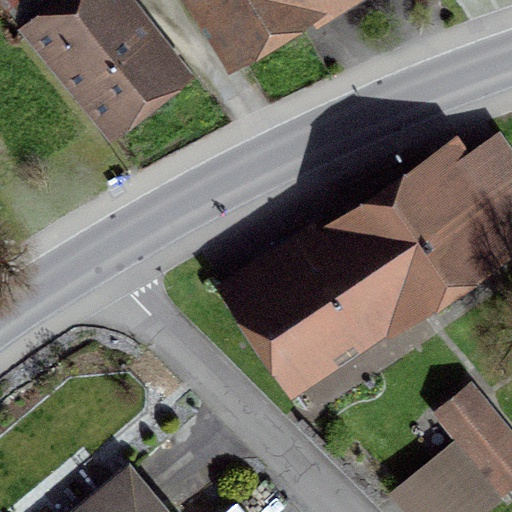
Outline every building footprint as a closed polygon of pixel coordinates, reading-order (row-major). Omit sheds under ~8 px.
[(142,0),(6,0),(4,2),(106,132),(193,64),(142,0)] [(195,0),(235,58),(319,0),(195,0)] [(351,219),(403,295),(414,311),(511,242),(511,160),(487,125),(351,219)] [(403,295),(351,219),(232,302),(284,377),(403,295)] [(480,511),(511,489),(511,439),(477,391),(446,414),(465,440),(403,486),(421,511),(480,511)] [(189,511),(132,443),(47,511),(245,511),(224,486),(192,511),(189,511)]
